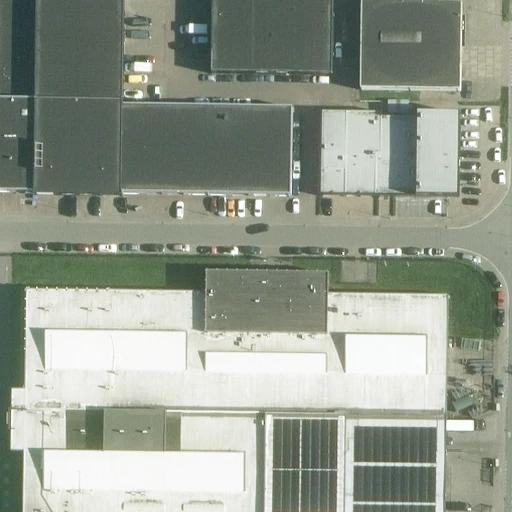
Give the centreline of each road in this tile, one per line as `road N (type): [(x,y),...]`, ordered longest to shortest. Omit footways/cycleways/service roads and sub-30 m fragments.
road 1 (unclassified): [(0,233),(511,238)]
road 2 (unknown): [(300,84),(193,85),(172,68),(176,0)]
road 3 (unknown): [(305,236),(300,84)]
